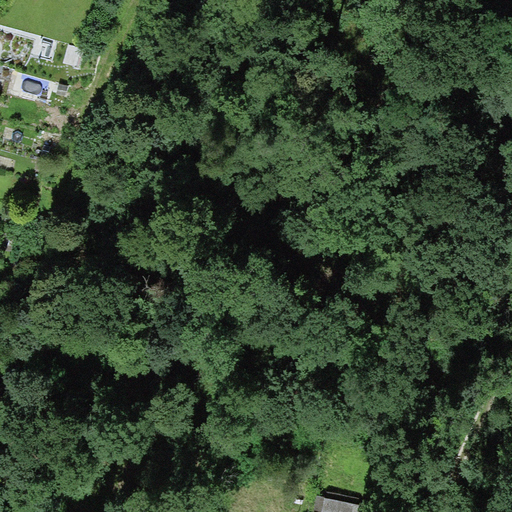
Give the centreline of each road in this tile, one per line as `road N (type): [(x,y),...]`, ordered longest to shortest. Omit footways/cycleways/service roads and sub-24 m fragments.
road 1 (track): [(139,0),(73,171)]
road 2 (track): [(440,511),(511,359)]
